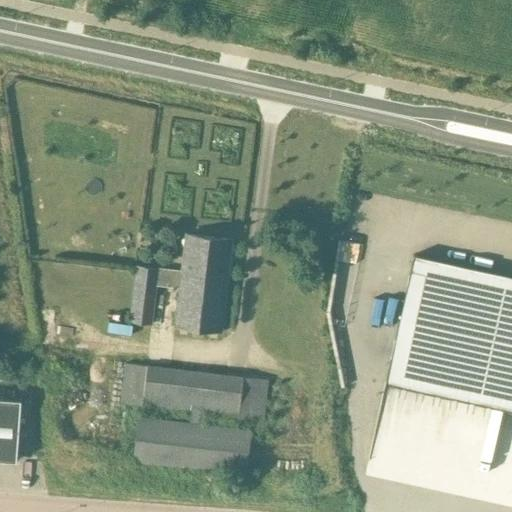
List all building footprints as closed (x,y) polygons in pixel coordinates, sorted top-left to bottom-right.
[(156,287),(179,289),(175,326),(221,332),(232,239),(186,234),(181,271),(138,265),(129,323),(152,325),(156,287)] [(511,276),(413,255),(385,384),(511,411),(511,276)] [(269,380),(255,378),(243,377),(243,376),(147,365),(125,363),(120,404),(143,407),(190,413),(189,423),(137,417),(132,462),(246,475),(251,431),(200,425),(202,415),(238,418),(265,420),(269,380)] [(0,397),(0,460),(16,461),(21,400),(0,397)] [(386,453),(380,451),(384,435),(375,433),(366,473),(381,477),(386,453)]
